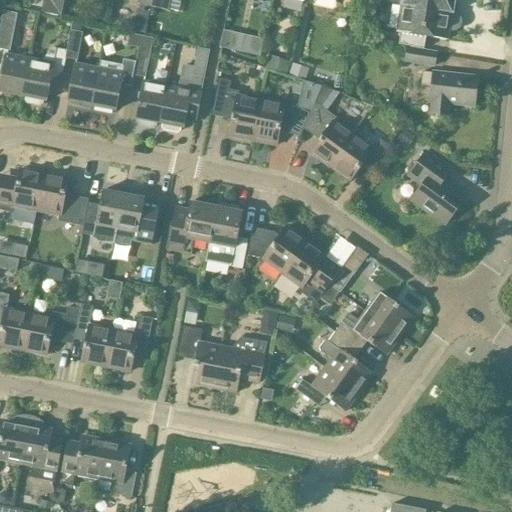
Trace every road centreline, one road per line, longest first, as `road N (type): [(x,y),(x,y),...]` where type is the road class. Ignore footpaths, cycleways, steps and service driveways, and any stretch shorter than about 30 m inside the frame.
road 1 (residential): [(0,382),(336,450),(368,435),(461,308)]
road 2 (residential): [(461,308),(275,182),(23,134),(0,138)]
road 3 (residential): [(461,308),(493,261),(511,167)]
